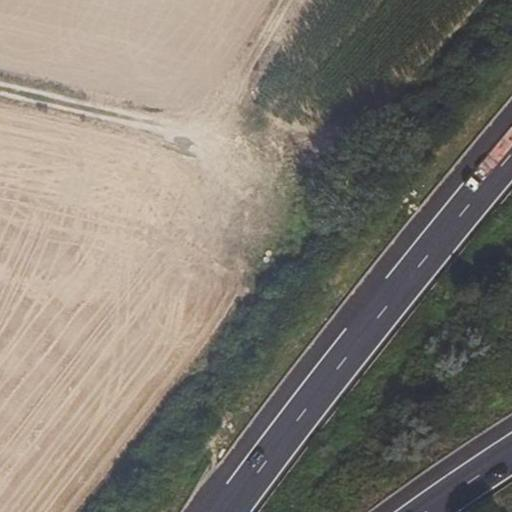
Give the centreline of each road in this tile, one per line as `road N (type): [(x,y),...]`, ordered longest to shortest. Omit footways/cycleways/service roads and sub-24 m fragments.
road 1 (motorway): [(511,151),(234,511)]
road 2 (track): [(0,91),(212,130),(283,0)]
